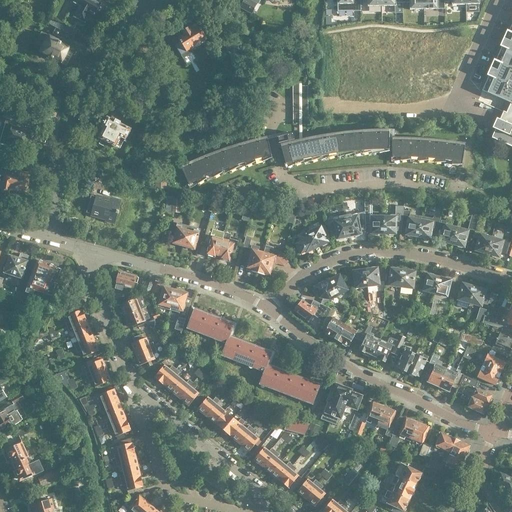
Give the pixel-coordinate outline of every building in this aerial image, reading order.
[(101,4),(94,0),(75,0),(72,6),(62,23),(73,29),(79,19),(85,22),(90,14),(94,16),(101,4)] [(256,5),(246,0),(244,0),(240,8),(251,14),(256,5)] [(403,12),(402,1),(402,0),(381,0),(382,5),(396,5),(396,12),(403,12)] [(402,0),(402,1),(409,1),(410,8),(424,8),(423,0),(402,0)] [(423,0),(424,8),(445,8),(444,0),(423,0)] [(465,0),(466,4),(466,11),(480,11),(479,0),(465,0)] [(57,28),(72,36),(75,30),(73,29),(62,23),(60,22),(57,28)] [(205,37),(196,23),(182,32),(183,35),(172,42),(183,59),(193,53),(191,49),(206,40),(205,37)] [(511,24),(509,32),(507,31),(500,47),(501,48),(496,61),(494,60),(487,76),(488,77),(482,91),(510,104),(506,113),(503,112),(500,120),(497,119),(492,129),(495,130),(491,138),(511,147),(511,24)] [(53,34),(64,40),(66,35),(55,29),(53,34)] [(45,42),(40,53),(66,66),(74,49),(42,33),(38,39),(45,42)] [(449,60),(448,39),(335,41),(335,57),(425,55),(425,60),(449,60)] [(435,92),(434,71),(328,73),(328,94),(435,92)] [(16,106),(33,109),(35,101),(18,97),(16,106)] [(99,144),(110,150),(112,145),(119,149),(124,139),(125,139),(130,130),(120,124),(121,122),(116,120),(117,117),(110,113),(108,118),(107,118),(102,128),(104,129),(98,139),(101,140),(99,144)] [(0,138),(0,140),(27,149),(29,145),(34,147),(37,135),(12,128),(10,134),(2,132),(0,138)] [(389,152),(389,138),(389,133),(374,133),(363,134),(354,135),(343,136),(331,137),(319,139),(281,148),(286,165),(293,163),(294,166),(310,159),(311,162),(327,156),(328,159),(344,154),(345,156),(361,152),(362,155),(379,151),(379,154),(389,152)] [(293,134),(277,138),(278,138),(279,144),(278,144),(279,144),(294,141),(293,134)] [(272,157),(268,140),(257,142),(245,146),(232,149),(219,154),(215,155),(198,162),(182,169),(189,185),(196,182),(198,185),(212,176),(214,178),(228,170),(230,172),(245,164),(246,167),(261,160),(263,162),(272,159),(272,158),(271,157),(272,157)] [(452,165),(462,165),(465,146),(450,144),(432,142),(419,142),(401,141),(392,141),(392,158),(400,158),(400,162),(417,159),(417,162),(434,161),(435,163),(451,163),(452,165)] [(32,172),(45,174),(47,165),(33,163),(32,172)] [(9,190),(26,193),(29,174),(10,171),(11,167),(2,166),(0,175),(0,188),(2,189),(2,192),(9,193),(9,190)] [(92,215),(106,218),(105,221),(114,223),(121,201),(111,198),(111,201),(97,197),(92,215)] [(202,218),(209,220),(213,203),(207,201),(202,218)] [(378,234),(383,234),(384,218),(384,215),(379,215),(379,217),(372,217),(372,215),(370,215),(370,203),(364,203),(365,221),(372,221),(371,234),(372,234),(373,236),(377,236),(378,234)] [(252,209),(245,207),(241,220),(248,222),(252,209)] [(421,221),(409,219),(410,212),(403,211),(403,216),(402,223),(408,223),(406,235),(407,235),(408,237),(412,238),(413,236),(418,237),(421,221)] [(302,216),(303,218),(305,222),(310,220),(307,213),(302,216)] [(478,217),(472,215),(468,229),(474,231),(478,217)] [(345,217),(349,237),(354,236),(355,237),(359,237),(360,235),(361,235),(357,216),(350,218),(350,216),(345,217)] [(344,238),(349,237),(345,217),(340,218),(340,220),(334,221),(338,240),(339,239),(340,240),(343,240),(344,238)] [(434,217),(433,223),(421,221),(418,237),(423,238),(423,240),(428,241),(429,239),(430,239),(432,229),(438,230),(441,218),(434,217)] [(482,253),(487,254),(491,239),(481,235),(485,220),(478,217),(474,231),(473,238),(479,240),(475,251),(476,251),(477,253),(481,254),(482,253)] [(384,218),(383,234),(388,234),(389,236),(393,236),(394,234),(395,234),(396,218),(384,218)] [(215,222),(209,220),(205,235),(211,237),(209,244),(210,244),(206,255),(208,255),(209,257),(211,257),(213,257),(215,257),(215,256),(218,257),(225,234),(213,230),(215,222)] [(448,243),(452,245),(456,229),(445,226),(446,222),(441,221),(438,235),(442,236),(441,242),(442,242),(442,244),(446,245),(448,243)] [(182,246),(183,247),(189,226),(177,223),(171,243),(177,245),(178,246),(180,247),(182,246)] [(200,230),(189,226),(183,247),(184,247),(186,248),(188,249),(189,248),(195,250),(200,230)] [(328,243),(325,237),(328,236),(324,226),(321,228),(321,227),(310,232),(317,248),(321,246),(323,247),(327,245),(327,243),(328,243)] [(312,250),(317,248),(310,232),(308,229),(304,231),(306,234),(295,239),(293,244),(293,245),(296,243),(301,254),(305,252),(306,253),(307,252),(308,254),(312,252),(312,250)] [(456,229),(452,245),(457,246),(457,248),(461,249),(463,247),(464,247),(468,232),(456,229)] [(225,233),(225,234),(218,257),(221,258),(221,259),(222,260),(223,261),(226,262),(227,261),(229,262),(231,253),(235,254),(238,242),(230,239),(231,235),(225,233)] [(491,239),(487,254),(492,256),(492,258),(496,259),(498,257),(498,258),(501,250),(504,250),(506,243),(491,239)] [(264,253),(258,274),(264,275),(264,274),(270,276),(273,264),(283,266),(289,261),(280,252),(272,250),(273,247),(266,245),(264,253)] [(251,272),(258,274),(264,253),(258,251),(259,248),(253,246),(246,269),(252,270),(251,272)] [(28,262),(26,262),(28,257),(21,254),(19,259),(10,256),(4,273),(22,279),(28,262)] [(26,293),(33,295),(35,290),(52,297),(61,270),(37,261),(26,293)] [(370,270),(365,271),(367,287),(379,285),(377,269),(376,269),(375,267),(371,268),(370,270)] [(401,287),(403,271),(398,270),(397,268),(393,268),(392,269),(391,269),(389,286),(401,287)] [(355,288),(367,287),(365,271),(360,271),(359,269),(355,270),(354,272),(353,272),(355,288)] [(411,295),(412,289),(415,273),(414,273),(413,271),(409,270),(408,272),(403,271),(401,287),(400,293),(411,295)] [(134,283),(137,284),(139,278),(120,273),(116,284),(117,284),(115,289),(122,291),(123,286),(132,289),(134,283)] [(418,290),(435,294),(439,278),(434,277),(434,275),(430,274),(428,275),(427,275),(426,281),(421,280),(418,290)] [(328,281),(336,296),(347,291),(339,276),(338,277),(336,276),(328,281)] [(444,279),(439,278),(435,294),(430,314),(435,315),(440,295),(447,297),(451,281),(450,281),(449,279),(445,278),(444,279)] [(155,281),(151,292),(157,294),(161,283),(155,281)] [(330,300),(336,296),(328,281),(312,289),(316,297),(319,296),(320,298),(323,299),(321,305),(326,307),(328,300),(330,300)] [(458,300),(470,303),(474,288),(469,286),(469,284),(465,283),(463,285),(462,284),(458,300)] [(479,289),(474,288),(470,303),(481,307),(485,291),(484,289),(480,287),(479,289)] [(170,308),(175,291),(174,291),(173,289),(171,288),(169,289),(164,288),(158,307),(164,308),(164,307),(170,308)] [(177,291),(175,291),(170,308),(170,310),(180,313),(178,322),(177,322),(175,329),(182,331),(189,306),(184,304),(187,294),(182,293),(181,291),(178,291),(177,291)] [(497,295),(491,293),(488,304),(494,305),(497,295)] [(122,306),(126,316),(141,310),(136,300),(122,306)] [(313,314),(324,322),(331,310),(326,307),(321,305),(316,311),(311,306),(310,307),(302,301),(299,306),(297,306),(295,308),(295,310),(294,311),(308,322),(313,314)] [(331,337),(336,340),(345,325),(332,318),(334,316),(332,315),(336,307),(333,306),(331,310),(324,322),(328,325),(324,333),(325,333),(325,335),(329,337),(331,337)] [(511,311),(506,309),(500,306),(496,320),(485,317),(483,323),(493,326),(502,329),(504,323),(511,326),(511,311)] [(53,312),(55,317),(66,313),(65,307),(53,312)] [(476,321),(482,323),(486,310),(480,308),(476,321)] [(65,323),(67,328),(87,321),(82,309),(67,315),(70,321),(65,323)] [(141,310),(126,316),(130,326),(148,319),(146,314),(143,316),(141,310)] [(202,331),(207,316),(208,315),(200,312),(200,313),(194,311),(188,326),(195,328),(194,331),(201,334),(202,331)] [(355,321),(358,315),(352,312),(349,318),(355,321)] [(213,318),(207,316),(202,331),(208,333),(207,336),(214,338),(215,336),(221,321),(221,320),(213,317),(213,318)] [(73,331),(76,336),(91,330),(87,321),(67,328),(69,332),(73,331)] [(220,341),(226,343),(227,343),(229,338),(234,325),(227,322),(226,323),(221,321),(215,336),(221,338),(220,341)] [(357,332),(345,325),(336,340),(341,343),(342,343),(342,345),(346,347),(348,346),(348,347),(353,338),(358,340),(362,332),(358,330),(357,332)] [(363,355),(371,359),(379,340),(372,337),(373,335),(369,333),(372,328),(366,325),(362,332),(358,340),(363,342),(359,351),(364,353),(363,355)] [(486,341),(493,344),(504,349),(505,347),(511,350),(511,348),(511,332),(502,329),(493,326),(486,341)] [(47,331),(51,340),(57,337),(54,328),(47,331)] [(91,330),(76,336),(78,342),(74,343),(76,348),(95,341),(91,330)] [(458,342),(469,345),(476,347),(481,348),(483,340),(454,332),(452,337),(458,340),(458,342)] [(131,344),(136,354),(154,347),(153,343),(149,344),(147,338),(144,339),(142,335),(133,338),(135,343),(131,344)] [(433,341),(438,343),(441,337),(435,335),(433,341)] [(398,353),(405,339),(399,336),(396,343),(393,349),(392,351),(398,353)] [(441,337),(438,343),(445,347),(449,339),(441,337)] [(234,341),(229,338),(227,343),(226,343),(223,353),(229,356),(228,358),(235,361),(236,358),(242,343),(242,342),(235,340),(234,341)] [(379,340),(371,359),(379,362),(380,360),(385,362),(391,348),(393,349),(396,343),(390,341),(388,341),(387,344),(379,340)] [(95,341),(76,348),(78,353),(82,351),(84,357),(99,351),(95,341)] [(162,345),(168,350),(171,346),(166,341),(162,345)] [(249,363),(255,348),(255,347),(248,345),(248,346),(242,343),(236,358),(242,361),(241,363),(248,366),(249,363)] [(511,348),(511,350),(505,347),(504,349),(493,344),(490,351),(511,358),(511,348)] [(470,360),(476,347),(469,345),(466,349),(463,357),(470,360)] [(154,347),(136,354),(140,366),(155,359),(153,353),(156,352),(154,347)] [(407,373),(408,373),(415,356),(409,353),(410,349),(405,347),(396,367),(400,369),(400,370),(401,370),(401,372),(405,374),(407,373)] [(261,351),(255,348),(249,363),(255,366),(254,368),(261,371),(268,352),(261,350),(261,351)] [(422,359),(415,356),(408,373),(409,375),(413,377),(414,376),(415,376),(416,375),(419,377),(428,357),(423,355),(422,359)] [(433,387),(438,389),(446,370),(440,367),(442,363),(437,361),(439,357),(433,355),(429,364),(435,366),(427,382),(432,385),(433,387)] [(487,355),(482,366),(500,374),(502,375),(506,365),(505,364),(505,363),(499,360),(500,358),(495,355),(494,358),(487,355)] [(185,358),(180,363),(184,366),(188,361),(185,358)] [(85,373),(87,378),(106,370),(102,359),(87,365),(90,371),(85,373)] [(155,377),(163,384),(175,369),(172,366),(170,369),(165,365),(155,377)] [(498,379),(500,374),(482,366),(477,378),(495,386),(496,385),(497,384),(499,381),(498,379)] [(274,387),(280,372),(280,371),(273,368),(272,369),(266,367),(260,382),(267,384),(266,387),(273,389),(274,387)] [(175,369),(163,384),(172,392),(182,379),(177,375),(180,372),(175,369)] [(194,374),(198,377),(202,372),(198,369),(194,374)] [(106,370),(87,378),(89,383),(93,381),(96,387),(111,381),(106,370)] [(446,370),(438,389),(442,391),(444,390),(449,392),(452,387),(457,389),(458,386),(463,376),(463,375),(458,373),(457,375),(446,370)] [(286,374),(280,372),(274,387),(280,389),(279,392),(286,394),(287,392),(293,377),(293,376),(286,373),(286,374)] [(460,398),(464,400),(470,386),(475,388),(478,382),(463,376),(458,386),(464,389),(460,398)] [(300,397),(306,382),(306,381),(299,378),(299,379),(293,377),(287,392),(293,394),(292,397),(299,399),(300,397)] [(77,386),(73,378),(67,381),(67,382),(62,384),(63,388),(65,387),(66,391),(77,386)] [(172,392),(180,398),(193,383),(189,380),(186,383),(182,379),(172,392)] [(312,384),(306,382),(300,397),(306,399),(305,402),(312,404),(319,386),(312,383),(312,384)] [(193,383),(180,398),(189,405),(199,393),(194,389),(197,386),(193,383)] [(336,385),(334,384),(323,412),(340,419),(344,408),(348,409),(349,407),(356,410),(361,397),(350,393),(351,391),(341,387),(340,385),(337,384),(336,385)] [(470,386),(464,400),(463,402),(468,404),(467,408),(483,415),(488,405),(492,396),(475,388),(470,386)] [(219,393),(223,396),(228,391),(223,387),(219,393)] [(93,410),(99,407),(118,400),(114,389),(99,395),(102,401),(86,407),(87,412),(93,410)] [(14,405),(18,403),(24,400),(21,394),(11,400),(14,405)] [(197,409),(206,416),(219,401),(215,398),(213,400),(208,396),(197,409)] [(231,404),(235,407),(239,402),(235,399),(231,404)] [(118,400),(99,407),(101,412),(105,410),(108,417),(123,411),(118,400)] [(219,401),(206,416),(215,423),(225,410),(220,407),(223,404),(219,401)] [(22,421),(22,420),(23,419),(18,410),(21,408),(18,403),(14,405),(3,411),(0,412),(0,431),(7,427),(8,428),(13,425),(14,426),(22,421)] [(372,421),(377,423),(384,406),(377,404),(376,405),(373,404),(371,408),(370,407),(367,415),(368,415),(366,422),(370,424),(372,421)] [(391,409),(384,406),(377,423),(383,425),(382,428),(387,430),(385,435),(391,438),(395,428),(389,425),(390,423),(390,424),(393,416),(394,412),(390,410),(391,409)] [(225,410),(215,423),(223,430),(234,418),(229,414),(231,411),(227,408),(225,410)] [(244,415),(248,418),(252,413),(248,410),(244,415)] [(106,423),(108,428),(126,420),(123,411),(108,417),(110,421),(106,423)] [(354,432),(358,422),(361,415),(355,413),(349,430),(354,432)] [(252,422),(256,425),(261,420),(257,417),(252,422)] [(223,430),(232,437),(245,422),(241,419),(238,421),(234,418),(223,430)] [(402,430),(395,428),(391,438),(388,445),(395,448),(399,438),(404,440),(405,437),(411,439),(417,422),(410,420),(410,421),(406,419),(404,423),(402,427),(403,427),(402,430)] [(126,420),(108,428),(110,432),(114,431),(116,437),(131,431),(126,420)] [(308,425),(287,420),(285,429),(304,435),(308,425)] [(365,424),(358,422),(354,432),(353,436),(357,437),(358,435),(361,436),(365,424)] [(424,425),(417,422),(411,439),(417,441),(415,444),(420,446),(423,439),(424,440),(427,432),(426,432),(427,428),(424,426),(424,425)] [(320,426),(310,423),(308,430),(317,433),(320,426)] [(232,437),(240,444),(253,429),(249,426),(247,428),(243,425),(232,437)] [(17,431),(20,437),(31,432),(28,426),(17,431)] [(253,429),(240,444),(249,451),(259,439),(255,435),(257,432),(253,429)] [(289,436),(285,433),(281,438),(284,441),(289,436)] [(448,452),(454,439),(446,435),(444,436),(440,434),(432,452),(437,454),(439,449),(446,452),(448,452)] [(467,446),(467,445),(457,440),(456,440),(454,439),(448,452),(446,452),(442,461),(459,467),(461,462),(463,461),(465,456),(469,449),(468,448),(467,446)] [(6,451),(12,465),(31,456),(30,454),(28,455),(22,441),(13,445),(15,448),(6,451)] [(103,457),(104,461),(136,453),(133,443),(117,447),(119,453),(103,457)] [(430,445),(424,443),(419,455),(426,458),(430,445)] [(263,467),(276,452),(272,449),(269,452),(264,447),(254,460),(263,467)] [(263,467),(271,474),(281,461),(277,458),(279,455),(276,452),(263,467)] [(136,453),(104,461),(106,466),(112,465),(111,460),(115,459),(116,464),(121,462),(123,469),(138,466),(136,453)] [(31,456),(12,465),(19,479),(27,475),(29,478),(44,471),(38,460),(39,460),(37,456),(32,458),(31,456)] [(395,475),(416,485),(424,467),(422,466),(402,460),(395,475)] [(271,474),(281,482),(293,466),(289,462),(286,465),(281,461),(271,474)] [(429,467),(441,471),(443,465),(430,461),(429,467)] [(342,481),(348,486),(358,474),(356,473),(362,466),(358,463),(352,470),(352,469),(342,481)] [(119,476),(121,481),(141,476),(138,466),(123,469),(124,475),(119,476)] [(293,466),(281,482),(288,488),(299,476),(294,472),(296,469),(293,466)] [(39,479),(42,486),(64,477),(60,469),(45,475),(46,476),(39,479)] [(320,475),(324,478),(328,473),(324,470),(320,475)] [(416,485),(395,475),(388,472),(383,482),(375,480),(373,484),(391,492),(409,500),(416,485)] [(511,479),(500,474),(495,485),(511,492),(511,479)] [(141,476),(121,481),(122,486),(126,485),(128,491),(143,487),(141,476)] [(298,491),(306,499),(319,483),(315,480),(313,483),(308,479),(298,491)] [(319,483),(306,499),(315,506),(326,494),(321,489),(323,487),(319,483)] [(386,503),(403,511),(409,500),(391,492),(391,493),(388,491),(385,497),(382,495),(379,501),(386,504),(386,503)] [(352,493),(348,498),(352,502),(356,496),(352,493)] [(139,511),(147,503),(139,496),(129,508),(133,511),(139,511)] [(55,511),(52,500),(46,502),(44,498),(34,501),(35,505),(29,506),(30,511),(55,511)] [(323,511),(322,511),(336,511),(344,504),(340,500),(337,503),(333,500),(323,511)] [(363,508),(367,511),(372,504),(367,502),(363,508)] [(147,503),(139,511),(155,511),(157,510),(147,503)]
